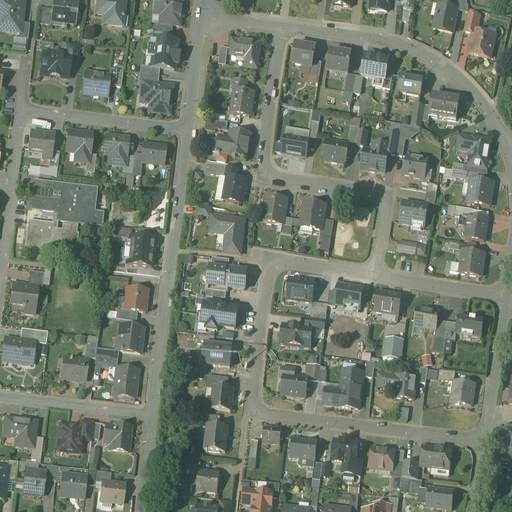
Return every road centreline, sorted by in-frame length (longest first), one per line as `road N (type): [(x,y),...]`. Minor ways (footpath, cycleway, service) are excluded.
road 1 (residential): [(484,442),(254,407),(270,270),(287,262),(376,277)]
road 2 (residential): [(281,27),(269,170),(381,202),(376,277)]
road 3 (residential): [(151,417),(186,131)]
road 4 (residential): [(281,27),(420,50),(468,86),(509,147)]
road 5 (residential): [(19,112),(186,131)]
road 6 (residential): [(0,263),(19,112)]
road 7 (residential): [(151,417),(0,399)]
road 8 (residential): [(506,297),(484,442)]
road 9 (residential): [(376,277),(506,297)]
